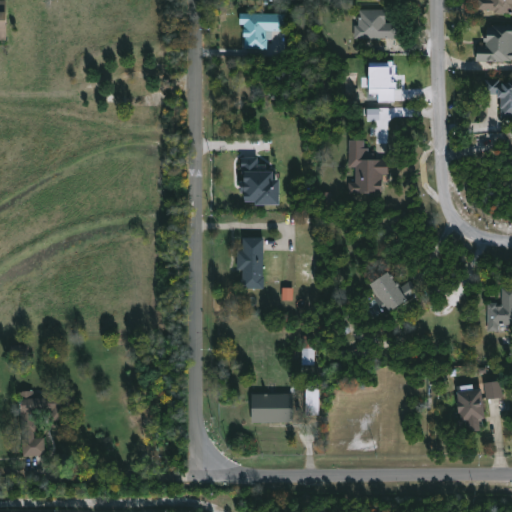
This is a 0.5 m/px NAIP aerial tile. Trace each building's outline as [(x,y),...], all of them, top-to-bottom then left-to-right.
[(10,0),(9,40),(0,40),(0,0),(10,0)] [(511,0),(511,14),(491,14),(491,11),(474,10),(474,0),(511,0)] [(383,9),(383,23),(396,23),(396,37),(352,37),(352,25),(356,25),(356,9),(383,9)] [(267,52),(267,31),(285,31),(285,14),(240,14),(240,25),(244,25),(244,52),(267,52)] [(511,36),(511,51),(511,59),(494,60),(490,60),(490,62),(474,61),(474,46),(483,46),(483,41),(480,41),(480,34),(482,34),(482,29),(486,29),(486,25),(511,25),(511,36)] [(379,94),(379,101),(395,102),(396,64),(371,63),(369,94),(379,94)] [(511,75),(511,117),(499,117),(498,98),(493,97),(493,93),(483,93),(483,79),(497,79),(497,75),(511,75)] [(362,140),(362,149),(367,149),(367,153),(372,153),(372,160),(386,160),(386,175),(381,175),(381,193),(346,193),(346,183),(353,183),(353,167),(346,167),(346,140),(362,140)] [(255,159),(255,165),(263,166),(263,173),(268,173),(268,181),(274,181),(273,205),(250,204),(250,202),(238,201),(238,193),(235,193),(235,184),(237,184),(238,176),(239,176),(239,169),(237,169),(237,158),(255,159)] [(267,250),(266,276),(268,276),(268,288),(244,288),(246,269),(240,269),(240,251),(246,251),(246,237),(267,238),(267,250)] [(382,272),(385,275),(386,274),(389,277),(387,278),(390,283),(392,282),(395,289),(407,281),(416,294),(404,301),(403,299),(380,314),(371,299),(374,297),(365,283),(382,272)] [(511,324),(497,324),(497,331),(486,331),(485,303),(496,303),(496,304),(501,304),(500,288),(511,288),(511,324)] [(310,336),(310,349),(313,349),(313,365),(300,364),(302,335),(310,336)] [(503,397),(501,380),(484,383),(486,400),(503,397)] [(314,415),(304,415),(304,384),(317,384),(317,415),(314,415)] [(470,385),(470,390),(478,389),(481,418),(476,419),(478,432),(465,433),(464,421),(458,422),(457,414),(454,415),(453,401),(455,401),(454,387),(470,385)] [(62,392),(63,395),(76,395),(77,419),(56,420),(55,411),(38,412),(39,431),(37,432),(37,439),(47,438),(48,455),(25,456),(25,440),(27,439),(27,433),(24,433),(22,392),(36,392),(36,399),(48,398),(48,396),(50,396),(50,392),(62,392)] [(270,422),(254,422),(254,394),(291,394),(291,422),(270,422)]
